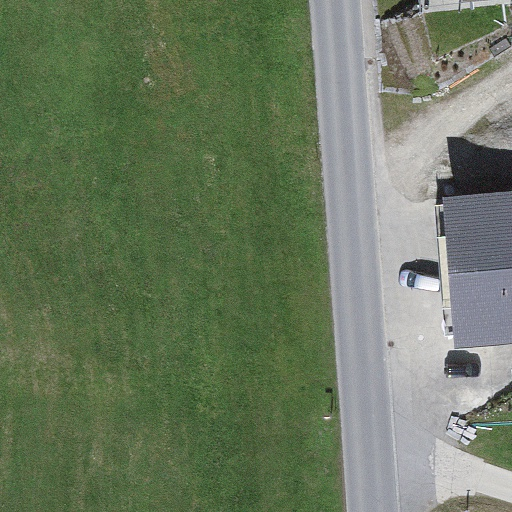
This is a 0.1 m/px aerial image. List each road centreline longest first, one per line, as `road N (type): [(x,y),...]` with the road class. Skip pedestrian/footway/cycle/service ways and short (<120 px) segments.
road 1 (tertiary): [(336,0),(373,511)]
road 2 (track): [(371,471),(454,471),(511,489)]
